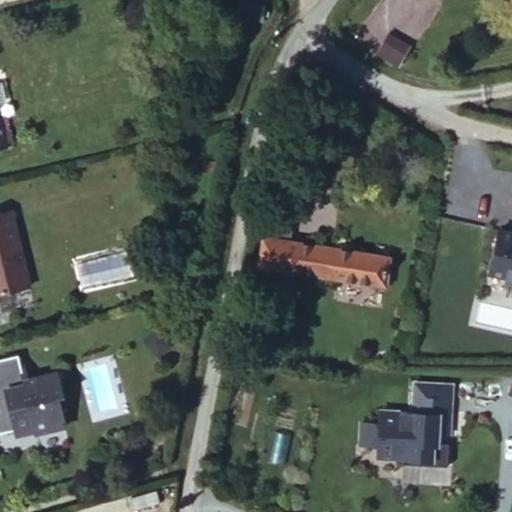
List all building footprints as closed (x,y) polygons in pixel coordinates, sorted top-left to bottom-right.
[(388,34),(382,44),(377,52),(400,64),(410,46),(388,34)] [(0,136),(14,132),(1,87),(0,86),(0,136)] [(0,202),(0,283),(38,273),(18,198),(0,202)] [(511,284),(511,238),(485,232),(475,276),(492,280),(490,285),(507,289),(509,284),(511,284)] [(248,239),(245,267),(371,287),(375,259),(248,239)] [(9,426),(27,422),(48,417),(49,421),(51,426),(76,420),(68,388),(75,385),(68,363),(36,369),(30,346),(0,353),(0,380),(3,380),(9,403),(3,405),(9,426)] [(386,465),(432,468),(434,446),(422,445),(424,428),(435,428),(438,387),(400,385),(398,415),(365,412),(364,425),(346,424),(345,445),(363,447),(362,459),(387,460),(386,465)] [(48,417),(27,422),(29,427),(49,421),(48,417)]
